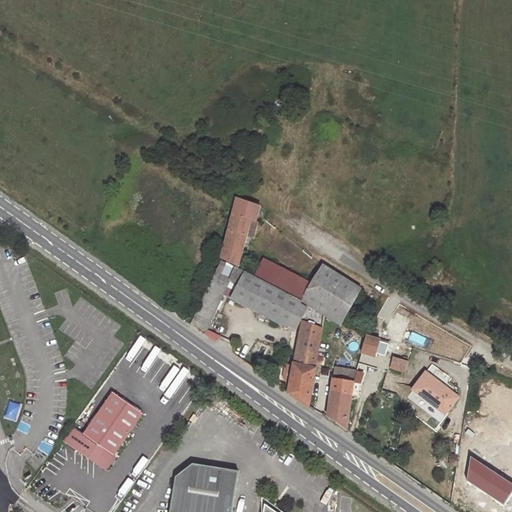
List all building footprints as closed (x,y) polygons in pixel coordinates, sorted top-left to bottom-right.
[(316,199),(344,125),(324,113),(313,108),(287,182),(316,199)] [(276,156),(267,171),(280,178),(288,163),(276,156)] [(255,233),(258,222),(255,221),(260,207),(237,198),(222,260),(236,267),(239,261),(246,236),(247,231),(255,233)] [(230,279),(236,267),(222,260),(212,280),(226,287),(230,279)] [(304,280),(263,260),(255,277),(295,298),(302,284),(304,280)] [(341,325),(361,289),(323,265),(309,288),(302,301),(309,306),(325,315),(341,325)] [(239,283),(245,272),(236,267),(230,279),(239,283)] [(302,301),(295,298),(255,277),(245,272),(239,283),(231,298),(231,299),(288,329),(289,325),(302,301)] [(231,298),(239,283),(230,279),(226,287),(223,294),(231,298)] [(223,294),(226,287),(212,280),(191,324),(206,331),(206,330),(223,294)] [(302,301),(309,288),(302,284),(295,298),(302,301)] [(304,315),(309,306),(302,301),(289,325),(296,329),(304,315)] [(315,369),(325,315),(309,306),(304,315),(294,364),(315,369)] [(222,337),(206,330),(206,331),(204,334),(215,342),(222,337)] [(380,339),(367,335),(362,353),(375,357),(376,353),(379,341),(380,339)] [(385,356),(389,344),(379,341),(376,353),(385,356)] [(406,372),(409,362),(407,362),(403,361),(394,358),(391,367),(406,372)] [(290,385),(294,365),(286,364),(283,377),(288,385),(290,385)] [(308,407),(315,369),(294,364),(294,365),(290,385),(289,393),(308,407)] [(357,371),(335,368),(334,380),(354,383),(354,382),(357,372),(357,371)] [(361,384),(364,374),(357,372),(354,382),(360,384),(361,384)] [(458,397),(426,373),(413,389),(430,402),(431,400),(447,412),(458,397)] [(352,395),(354,383),(334,380),(332,392),(352,395)] [(84,434),(74,427),(63,441),(88,459),(98,445),(114,456),(143,414),(134,407),(135,406),(122,398),(113,392),(84,434)] [(352,395),(332,392),(328,418),(347,431),(352,395)] [(466,433),(479,455),(491,448),(479,426),(466,433)] [(98,445),(88,459),(106,471),(116,457),(114,456),(98,445)] [(397,449),(390,447),(388,454),(395,456),(397,449)] [(458,456),(452,455),(449,468),(456,469),(458,456)] [(282,511),(281,511),(276,511),(265,504),(263,511),(232,511),(239,471),(193,464),(176,477),(170,511),(282,511)]
